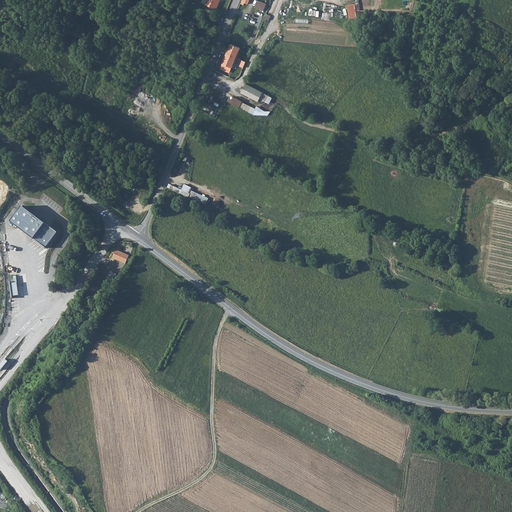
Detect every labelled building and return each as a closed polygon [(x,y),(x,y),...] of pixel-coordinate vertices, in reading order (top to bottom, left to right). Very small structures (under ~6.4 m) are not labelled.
[(206,0),(204,5),(215,10),(219,2),(217,2),(218,0),(206,0)] [(264,11),(266,4),(257,0),(255,7),(264,11)] [(350,21),(362,22),(361,11),(360,3),(347,5),(350,21)] [(231,44),(223,64),(227,65),(237,46),(231,44)] [(237,46),(227,65),(232,67),(235,62),(236,62),(239,54),(238,53),(240,48),(237,46)] [(264,101),(270,104),(272,98),(246,84),(241,93),(259,101),(259,100),(263,102),(264,101)] [(254,115),(268,115),(271,112),(270,111),(257,110),(256,110),(256,109),(242,102),(243,101),(234,97),(232,99),(229,98),(227,101),(254,115)] [(182,190),(190,193),(191,190),(192,188),(185,184),(182,190)] [(173,190),(188,198),(189,197),(191,194),(190,193),(182,190),(175,186),(173,190)] [(189,197),(206,205),(209,199),(191,190),(190,193),(191,194),(189,197)] [(58,233),(23,206),(11,222),(46,248),(58,233)] [(116,250),(113,258),(125,264),(129,256),(116,250)] [(14,283),(10,283),(12,296),(19,295),(17,283),(14,283)]
